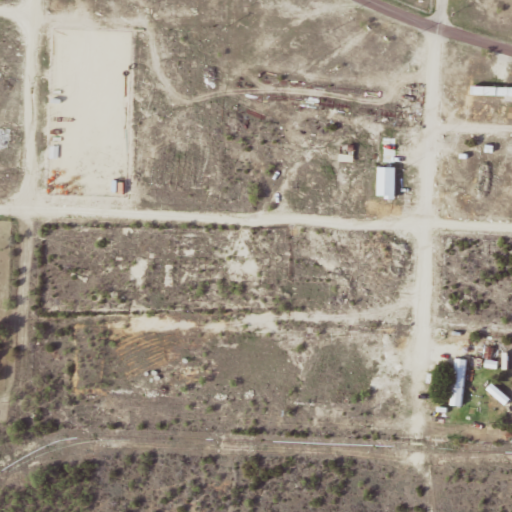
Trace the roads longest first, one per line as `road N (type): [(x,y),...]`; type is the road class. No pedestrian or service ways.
road 1 (residential): [(511,226),(0,207)]
road 2 (residential): [(26,322),(37,0)]
road 3 (residential): [(441,0),(428,222)]
road 4 (track): [(422,379),(428,222)]
road 5 (residential): [(511,48),(370,0)]
